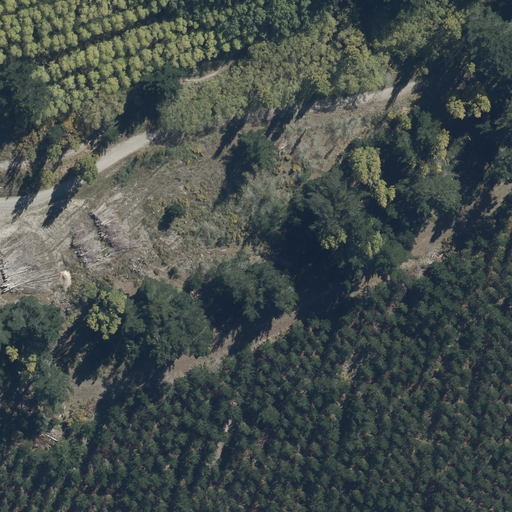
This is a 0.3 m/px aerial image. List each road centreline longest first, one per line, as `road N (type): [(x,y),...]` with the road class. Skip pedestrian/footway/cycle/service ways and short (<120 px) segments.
road 1 (track): [(511,302),(464,317),(448,347),(383,347),(286,395),(241,404),(213,458),(177,469),(72,464),(0,448)]
road 2 (track): [(0,391),(153,371),(446,228),(511,176)]
road 3 (track): [(511,41),(397,83),(173,125),(28,202),(0,204)]
road 4 (track): [(0,159),(46,154),(147,80),(195,73),(240,30),(318,0)]
